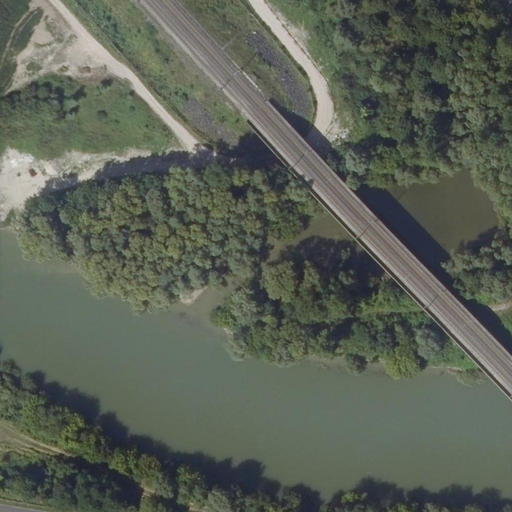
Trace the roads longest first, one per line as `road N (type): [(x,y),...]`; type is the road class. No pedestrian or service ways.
road 1 (track): [(115,65),(172,128),(217,160),(275,162),(313,138),(324,106),(316,80),(254,0)]
road 2 (track): [(511,301),(366,314),(300,330)]
